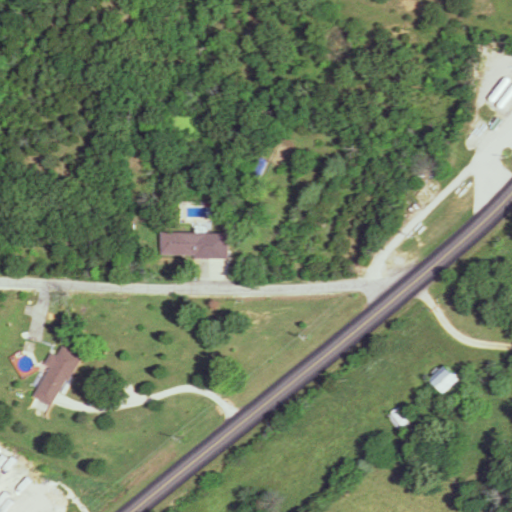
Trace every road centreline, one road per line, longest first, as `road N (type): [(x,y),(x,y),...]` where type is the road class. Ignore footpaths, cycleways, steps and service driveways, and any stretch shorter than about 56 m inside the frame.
road 1 (primary): [(128,511),(511,193)]
road 2 (residential): [(0,281),(401,288)]
